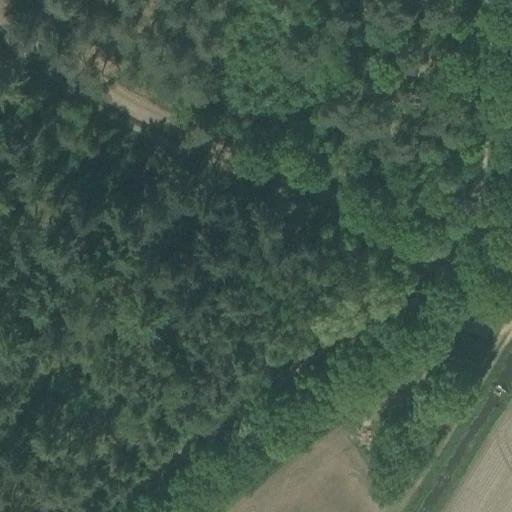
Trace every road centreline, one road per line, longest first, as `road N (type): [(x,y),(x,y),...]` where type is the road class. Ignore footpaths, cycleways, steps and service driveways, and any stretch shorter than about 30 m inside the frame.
road 1 (track): [(437,275),(110,511)]
road 2 (track): [(273,189),(0,41)]
road 3 (track): [(459,287),(478,0)]
road 4 (track): [(273,189),(511,318)]
